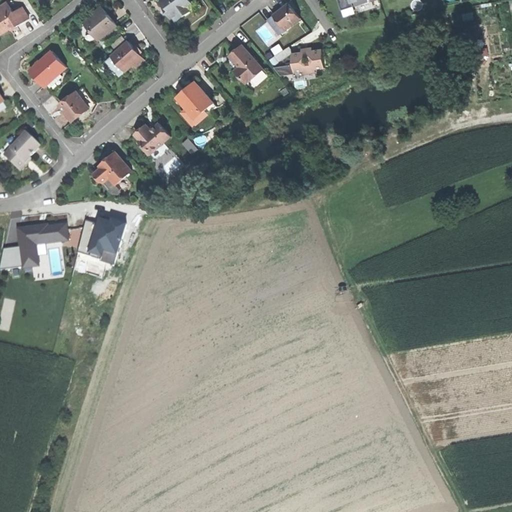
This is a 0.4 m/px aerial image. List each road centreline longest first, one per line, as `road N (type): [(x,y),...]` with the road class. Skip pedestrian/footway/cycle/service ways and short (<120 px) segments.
road 1 (residential): [(73,164),(5,58),(79,0)]
road 2 (residential): [(73,164),(176,72)]
